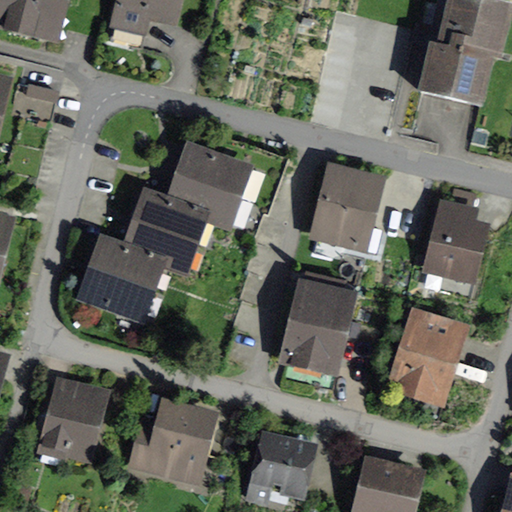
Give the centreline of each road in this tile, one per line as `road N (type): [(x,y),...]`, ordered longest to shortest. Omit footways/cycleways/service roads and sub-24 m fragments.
road 1 (residential): [(314,137),(129,92),(110,97),(81,148),(39,338),(254,394)]
road 2 (residential): [(254,394),(314,137)]
road 3 (residential): [(254,394),(486,451)]
road 4 (residential): [(511,185),(314,137)]
